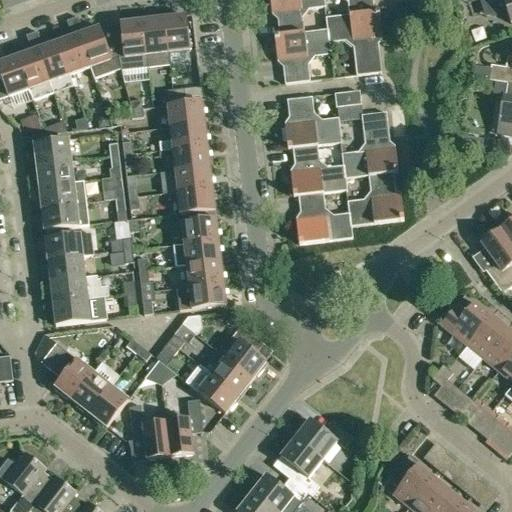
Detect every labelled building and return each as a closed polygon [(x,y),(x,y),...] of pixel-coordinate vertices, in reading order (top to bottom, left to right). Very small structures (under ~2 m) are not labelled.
[(269,0),(271,15),(276,14),(279,37),(279,38),(304,35),(304,34),(302,14),(304,11),(325,9),(324,0),(269,0)] [(347,0),(349,17),(374,14),(372,0),(347,0)] [(511,0),(485,0),(487,6),(503,1),(511,25),(511,24),(511,0)] [(381,75),(378,51),(377,39),(382,38),(379,13),(374,14),(349,17),(325,20),(327,31),(329,44),(349,42),(352,45),(356,78),(381,75)] [(186,17),(164,20),(168,55),(190,52),(186,17)] [(67,23),(69,31),(81,26),(78,19),(67,23)] [(142,22),(146,57),(168,55),(164,20),(142,22)] [(111,26),(119,60),(121,70),(148,67),(146,57),(142,22),(111,26)] [(99,30),(99,29),(84,34),(81,26),(69,31),(72,39),(78,36),(90,69),(94,81),(121,71),(121,70),(119,60),(111,26),(99,30)] [(331,56),(329,44),(327,31),(304,34),(304,35),(279,38),(279,37),(274,38),(277,63),(282,62),(285,86),(310,83),(307,62),(310,59),(331,56)] [(26,37),(29,45),(40,41),(38,33),(26,37)] [(72,39),(58,44),(69,77),(90,69),(78,36),(72,39)] [(73,88),(69,77),(58,44),(43,49),(40,41),(29,45),(32,53),(37,51),(49,84),(53,95),(73,88)] [(32,53),(17,58),(29,91),(49,84),(37,51),(32,53)] [(17,58),(0,64),(0,101),(29,91),(17,58)] [(471,79),(507,85),(511,85),(511,58),(507,58),(505,69),(491,67),(490,70),(473,67),(471,79)] [(511,85),(507,85),(505,96),(502,96),(496,136),(511,138),(511,85)] [(172,92),(173,101),(185,99),(184,90),(172,92)] [(160,93),(161,102),(173,101),(172,92),(160,93)] [(359,93),(334,96),(336,110),(361,107),(359,93)] [(128,97),(129,104),(130,112),(143,111),(141,94),(128,97)] [(292,151),(292,150),(317,147),(317,148),(341,145),(338,120),(317,122),(314,120),(312,99),(287,102),(289,126),(285,126),(288,151),(292,151)] [(202,104),(167,108),(170,130),(205,126),(202,104)] [(143,111),(130,112),(131,121),(144,119),(143,111)] [(343,168),(345,181),(368,178),(368,177),(393,174),(393,175),(398,174),(395,149),(390,150),(386,114),(361,117),(365,150),(362,153),(341,156),(342,168),(343,168)] [(36,118),(20,123),(25,138),(41,133),(36,118)] [(100,121),(98,124),(101,131),(111,128),(107,118),(100,121)] [(85,120),(75,123),(78,134),(88,131),(85,120)] [(63,123),(56,126),(59,135),(67,135),(63,123)] [(207,147),(205,126),(170,130),(171,143),(159,144),(160,153),(172,151),(207,147)] [(37,168),(71,164),(69,141),(34,146),(37,168)] [(122,145),(124,157),(132,156),(131,144),(122,145)] [(119,158),(118,146),(109,147),(110,159),(119,158)] [(210,169),(207,147),(172,151),(175,173),(210,169)] [(320,168),(317,148),(317,147),(292,150),(292,151),(295,173),(290,174),(293,199),(298,198),(323,195),(347,192),(345,181),(343,168),(342,168),(323,170),(320,168)] [(134,168),(132,156),(124,157),(125,169),(134,168)] [(112,171),(120,170),(119,158),(110,159),(112,171)] [(37,168),(39,189),(74,185),(71,164),(37,168)] [(175,173),(177,194),(212,190),(210,169),(175,173)] [(347,204),(348,215),(349,215),(350,228),(351,228),(403,222),(400,197),(396,198),(393,175),(393,174),(368,177),(368,178),(370,198),(368,201),(347,204)] [(114,190),(115,202),(124,201),(121,179),(112,180),(113,190),(114,190)] [(39,189),(42,211),(76,206),(86,205),(84,184),(74,185),(39,189)] [(129,200),(138,199),(136,187),(127,188),(129,200)] [(215,212),(212,190),(177,194),(180,216),(215,212)] [(352,240),(351,228),(350,228),(349,215),(348,215),(328,218),(325,215),(323,195),(298,198),(301,221),(296,221),(299,246),(352,240)] [(138,199),(129,200),(130,212),(139,211),(138,199)] [(125,213),(124,201),(115,202),(117,214),(125,213)] [(76,206),(42,211),(44,233),(79,229),(76,206)] [(184,246),(218,242),(216,220),(181,224),(184,246)] [(139,234),(137,222),(129,223),(130,235),(139,234)] [(511,223),(500,232),(511,248),(511,223)] [(483,244),(481,245),(485,250),(496,265),(485,272),(502,296),(511,288),(511,268),(511,267),(511,266),(511,248),(500,232),(498,233),(497,230),(493,230),(482,238),(481,241),(483,244)] [(48,262),(83,259),(80,237),(45,241),(48,262)] [(122,242),(123,254),(132,253),(131,241),(122,242)] [(218,242),(184,246),(173,248),(176,269),(186,268),(221,264),(218,242)] [(132,253),(123,254),(125,266),(133,265),(132,253)] [(48,262),(50,284),(85,280),(83,259),(48,262)] [(137,261),(137,264),(139,274),(147,273),(146,260),(137,261)] [(223,285),(221,264),(186,268),(189,289),(223,285)] [(139,274),(140,286),(149,285),(147,273),(139,274)] [(53,306),(88,302),(108,299),(107,291),(99,292),(97,279),(85,280),(50,284),(53,306)] [(125,285),(127,297),(135,296),(134,284),(125,285)] [(223,285),(189,289),(191,311),(226,307),(223,285)] [(128,309),(137,308),(135,296),(127,297),(128,309)] [(53,306),(56,328),(90,324),(88,302),(53,306)] [(151,304),(142,305),(144,317),(153,316),(151,304)] [(440,326),(466,348),(491,318),(474,304),(466,315),(456,307),(440,326)] [(482,361),(507,331),(491,318),(466,348),(461,354),(467,359),(472,352),(482,361)] [(225,360),(252,381),(256,377),(257,378),(263,370),(262,369),(266,364),(265,363),(258,357),(265,348),(253,338),(246,333),(241,329),(232,340),(237,344),(225,360)] [(498,374),(511,356),(511,335),(507,331),(482,361),(498,374)] [(184,344),(174,337),(169,343),(179,351),(184,344)] [(126,348),(136,356),(141,349),(132,341),(126,348)] [(173,358),(179,351),(169,343),(163,350),(173,358)] [(141,349),(136,356),(146,364),(151,357),(141,349)] [(72,402),(94,375),(67,354),(52,373),(61,381),(55,389),(72,402)] [(511,356),(498,374),(511,385),(511,356)] [(2,359),(0,359),(0,384),(5,384),(12,383),(10,358),(2,359)] [(248,386),(252,381),(225,360),(211,377),(239,398),(242,394),(244,395),(250,387),(248,386)] [(442,367),(437,374),(447,382),(452,375),(442,367)] [(447,382),(437,374),(431,381),(441,389),(447,382)] [(72,402),(89,416),(111,388),(94,375),(72,402)] [(235,403),(239,398),(211,377),(197,394),(225,416),(229,411),(231,412),(237,404),(235,403)] [(111,388),(89,416),(107,430),(128,402),(111,388)] [(463,407),(473,415),(478,408),(468,400),(463,407)] [(189,421),(166,424),(170,459),(193,456),(191,436),(203,435),(199,402),(187,403),(189,421)] [(467,422),(473,415),(463,407),(457,414),(467,422)] [(146,461),(170,459),(166,424),(143,426),(141,409),(129,410),(132,443),(144,441),(146,461)] [(309,422),(295,440),(322,462),(337,444),(344,450),(352,440),(332,425),(325,434),(309,422)] [(494,433),(487,441),(500,451),(509,458),(511,454),(511,429),(503,422),(494,433)] [(295,440),(280,459),(296,471),(289,480),(308,496),(311,498),(319,489),(308,480),(322,462),(295,440)] [(32,511),(36,507),(35,507),(44,496),(43,495),(32,487),(45,470),(25,454),(3,482),(23,497),(11,511),(32,511)] [(440,462),(450,471),(455,464),(445,456),(440,462)] [(410,457),(394,476),(403,483),(417,467),(419,464),(410,457)] [(444,478),(450,471),(440,462),(434,470),(444,478)] [(392,496),(409,510),(433,480),(417,467),(403,483),(392,496)] [(266,477),(251,496),(271,511),(282,511),(284,511),(285,511),(295,511),(301,505),(308,496),(289,480),(281,490),(266,477)] [(64,511),(63,511),(76,495),(56,479),(43,495),(44,496),(35,507),(36,507),(32,511),(64,511)] [(409,510),(411,511),(433,511),(449,493),(433,480),(409,510)] [(477,481),(472,487),(482,496),(487,489),(477,481)] [(476,503),(482,496),(472,487),(465,495),(470,499),(476,503)] [(459,511),(465,506),(449,493),(433,511),(459,511)] [(271,511),(251,496),(238,511),(271,511)] [(476,503),(470,499),(465,506),(459,511),(472,511),(478,506),(476,503)]
